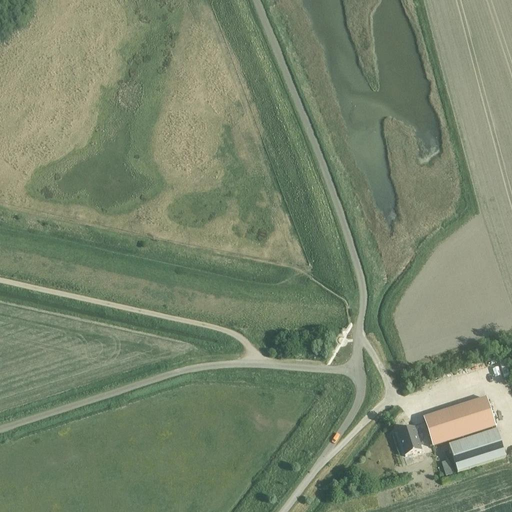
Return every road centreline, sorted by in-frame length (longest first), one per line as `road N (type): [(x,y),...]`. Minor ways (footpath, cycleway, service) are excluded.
road 1 (unclassified): [(255,0),(356,263),(359,365)]
road 2 (track): [(251,363),(246,342),(223,327),(0,278)]
road 3 (unclassified): [(0,429),(191,368),(251,363)]
road 4 (unclassified): [(282,511),(351,416),(359,365)]
